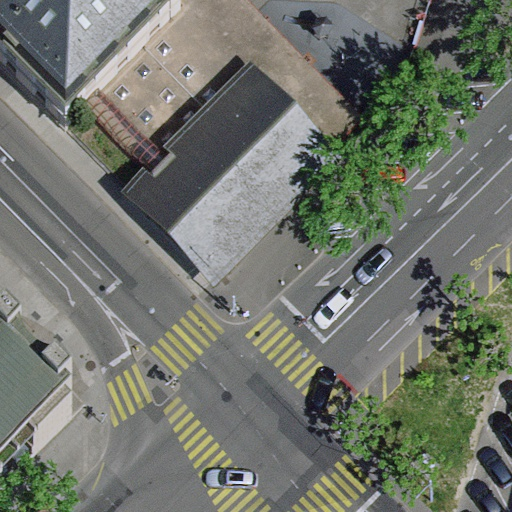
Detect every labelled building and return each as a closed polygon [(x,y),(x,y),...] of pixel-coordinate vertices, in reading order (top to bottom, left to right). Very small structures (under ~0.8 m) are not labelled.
[(0,0),(0,63),(68,133),(82,119),(147,56),(181,20),(170,9),(161,0),(0,0)] [(253,92),(324,164),(361,126),(236,0),(179,0),(170,9),(181,20),(147,56),(217,126),(253,92)] [(217,126),(147,56),(82,119),(152,190),(217,126)] [(217,126),(152,190),(138,203),(215,282),(330,170),(324,164),(253,92),(217,126)] [(27,346),(0,318),(0,490),(85,407),(56,376),(47,381),(33,369),(19,353),(27,346)]
